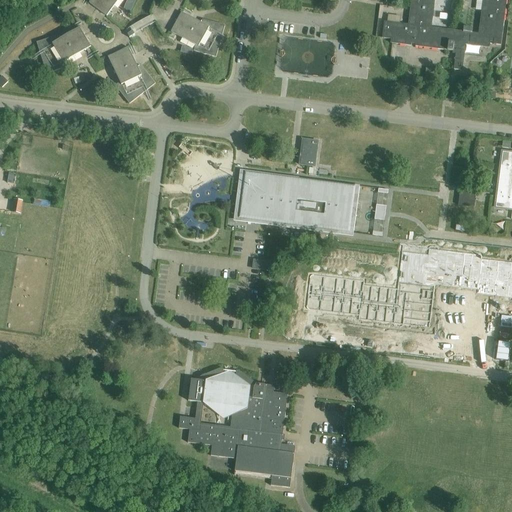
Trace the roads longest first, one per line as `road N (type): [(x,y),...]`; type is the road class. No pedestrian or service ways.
road 1 (residential): [(317,351),(181,333),(150,315),(142,294),(163,123)]
road 2 (residential): [(236,97),(511,131)]
road 3 (residential): [(317,351),(511,377)]
road 4 (residential): [(163,123),(0,102)]
